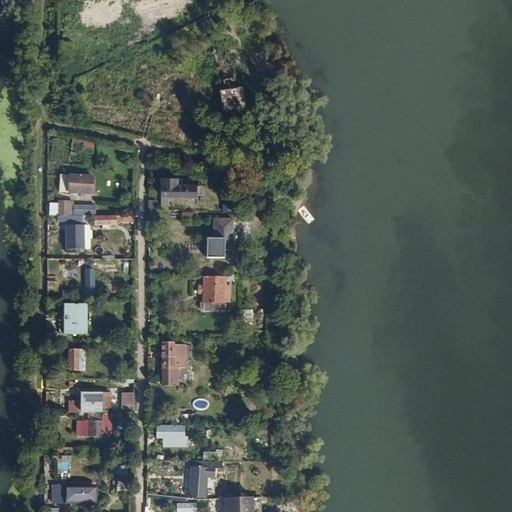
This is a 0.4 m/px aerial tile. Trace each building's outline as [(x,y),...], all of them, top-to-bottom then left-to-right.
[(240,105),(232,76),(224,78),(228,89),(221,91),(226,109),(240,105)] [(84,141),(82,150),(94,153),(96,144),(84,141)] [(94,191),(94,175),(71,175),(71,190),(94,191)] [(177,177),(159,177),(159,197),(198,197),(198,183),(177,183),(177,177)] [(74,205),(74,202),(58,202),(58,215),(73,215),(74,205)] [(224,203),(224,212),(234,212),(234,203),(224,203)] [(96,206),(74,205),(73,215),(96,216),(96,206)] [(195,220),(195,212),(182,212),(182,221),(195,220)] [(213,238),(204,238),(204,261),(222,262),(223,252),(226,252),(226,239),(232,240),(233,217),(214,216),(213,238)] [(85,251),(85,227),(69,227),(69,251),(85,251)] [(123,259),(123,248),(108,248),(108,259),(123,259)] [(97,283),(97,269),(87,269),(87,283),(97,283)] [(226,313),(227,279),(207,278),(207,289),(201,289),(201,296),(206,296),(206,313),(226,313)] [(88,335),(88,304),(66,304),(65,335),(88,335)] [(171,343),(161,343),(161,353),(157,353),(157,357),(161,357),(160,385),(179,386),(179,368),(186,368),(186,346),(171,345),(171,343)] [(82,361),(82,351),(68,351),(68,371),(82,371),(82,361)] [(108,414),(108,394),(67,393),(66,414),(108,414)] [(132,394),(122,394),(122,414),(133,414),(133,399),(132,399),(132,394)] [(98,437),(99,421),(79,420),(78,437),(98,437)] [(183,438),(184,427),(156,426),(156,438),(161,439),(161,440),(174,440),(174,438),(183,438)] [(59,470),(72,470),(71,456),(59,457),(59,470)] [(221,463),(191,461),(189,498),(205,498),(206,477),(213,478),(214,470),(221,470),(221,463)] [(268,472),(268,463),(252,462),(251,472),(268,472)] [(118,474),(127,474),(127,466),(118,466),(118,474)] [(125,491),(126,475),(116,475),(116,484),(121,484),(121,491),(125,491)] [(96,505),(96,490),(58,489),(57,505),(96,505)] [(252,511),(252,497),(225,499),(225,511),(252,511)] [(178,503),(178,511),(197,511),(198,503),(178,503)]
